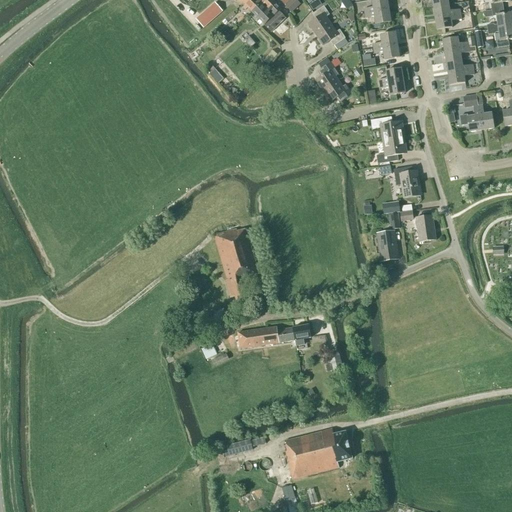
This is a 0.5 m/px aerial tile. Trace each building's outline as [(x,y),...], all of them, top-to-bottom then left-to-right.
[(262,3),(259,0),(246,0),(243,4),(251,12),(251,13),(252,13),(262,3)] [(274,2),(272,0),(265,0),(262,3),(267,9),(274,2)] [(291,13),(301,5),(296,0),(294,0),(286,7),(291,13)] [(318,0),(310,6),(313,11),(320,7),(322,6),(318,0)] [(344,0),(342,2),(347,10),(353,6),(349,0),(344,0)] [(365,14),(389,11),(387,0),(378,0),(372,1),(373,8),(364,10),(365,14)] [(509,0),(493,0),(494,4),(491,5),(492,11),(503,9),(502,3),(510,2),(509,0)] [(278,12),(281,9),(274,2),(267,9),(275,16),(278,12)] [(215,3),(196,20),(203,29),(222,12),(215,3)] [(267,9),(262,3),(252,13),(264,25),(264,26),(275,16),(267,9)] [(435,19),(460,15),(459,10),(449,11),(448,6),(433,8),(435,19)] [(315,36),(331,25),(326,17),(329,15),(324,7),(312,15),(315,20),(308,25),(315,36)] [(494,25),(487,26),(488,31),(511,27),(511,14),(504,15),(503,9),(492,11),(492,17),(493,17),(496,17),(497,26),(494,26),(494,25)] [(389,11),(365,14),(365,19),(374,18),(375,25),(380,24),(391,23),(389,11)] [(229,21),(237,15),(234,12),(227,18),(229,21)] [(275,16),(264,26),(271,33),(285,19),(278,12),(275,16)] [(460,15),(435,19),(437,31),(452,28),(451,22),(461,20),(460,15)] [(331,25),(315,36),(323,47),(330,42),(333,47),(334,46),(344,39),(345,39),(341,34),(339,30),(336,32),(331,25)] [(511,27),(488,31),(488,35),(495,34),(495,33),(498,32),(500,41),(496,42),(497,48),(509,47),(508,41),(511,40),(511,27)] [(373,50),(397,46),(395,34),(380,36),(381,44),(372,45),(373,50)] [(249,37),(245,41),(246,42),(250,47),(254,44),(249,37)] [(444,52),(469,48),(469,44),(459,45),(458,38),(442,41),(444,52)] [(348,44),(344,39),(334,46),(338,51),(348,44)] [(486,43),(487,51),(495,49),(494,41),(486,43)] [(397,46),(373,50),(374,54),(383,53),(384,60),(399,58),(397,46)] [(446,63),(461,61),(460,55),(470,53),(469,48),(444,52),(446,63)] [(264,62),(268,66),(278,55),(273,51),(264,62)] [(327,58),(318,64),(322,70),(331,64),(327,58)] [(336,60),(331,64),(334,69),(340,65),(341,64),(337,59),(336,60)] [(371,60),(363,62),(364,68),(375,66),(374,60),(371,60)] [(446,63),(448,75),(473,71),(472,65),(462,67),(461,61),(446,63)] [(323,92),(338,81),(335,77),(338,75),(334,69),(331,64),(322,70),(319,71),(323,76),(315,81),(323,92)] [(210,75),(215,70),(212,66),(207,71),(210,75)] [(405,94),(403,82),(401,69),(386,72),(387,79),(378,81),(380,90),(389,89),(390,96),(395,95),(405,94)] [(215,70),(210,75),(218,84),(224,80),(215,70)] [(474,75),(473,71),(448,75),(450,86),(465,84),(464,77),(474,75)] [(338,81),(323,92),(330,103),(338,98),(341,103),(352,95),(346,85),(342,87),(338,81)] [(496,102),(503,101),(501,89),(494,90),(496,102)] [(476,96),(463,98),(463,101),(464,104),(464,108),(472,107),(478,106),(476,97),(476,96)] [(502,112),(505,127),(511,126),(511,100),(508,101),(510,110),(502,112)] [(483,106),(478,107),(482,131),(494,129),(491,113),(484,115),(483,106)] [(467,116),(460,117),(461,126),(468,125),(469,133),(480,131),(482,131),(478,107),(473,108),(475,116),(467,117),(467,116)] [(383,141),(405,138),(403,124),(392,126),(391,118),(371,121),(372,130),(381,128),(383,141)] [(405,138),(383,141),(386,155),(376,156),(378,165),(398,162),(397,154),(407,152),(405,138)] [(380,176),(391,175),(390,167),(378,168),(380,176)] [(413,174),(411,168),(393,171),(396,187),(402,186),(403,197),(421,194),(418,174),(413,174)] [(398,203),(382,205),(384,216),(399,213),(398,203)] [(401,223),(414,221),(412,212),(402,213),(400,213),(401,223)] [(391,230),(400,229),(398,214),(389,216),(391,230)] [(419,243),(436,241),(432,216),(415,218),(419,243)] [(236,230),(214,236),(216,244),(222,262),(228,282),(230,281),(235,297),(237,305),(248,302),(241,280),(259,275),(246,230),(237,232),(236,230)] [(381,259),(397,257),(394,232),(378,235),(381,259)] [(215,317),(225,315),(223,308),(214,311),(215,317)] [(293,329),(295,341),(296,347),(304,346),(303,340),(311,339),(309,326),(293,329)] [(278,344),(295,341),(293,329),(277,331),(276,328),(238,334),(240,350),(278,344)] [(206,360),(217,355),(211,344),(209,345),(209,346),(201,350),(206,360)] [(327,372),(342,369),(338,352),(327,355),(329,365),(325,366),(327,372)] [(226,356),(211,363),(213,366),(228,359),(226,356)] [(332,430),(284,442),(287,452),(285,452),(292,480),(339,469),(337,463),(352,459),(345,433),(333,436),(332,430)] [(254,447),(266,444),(264,438),(253,441),(254,447)] [(226,458),(253,450),(250,440),(223,447),(226,458)] [(265,471),(266,471),(267,471),(268,471),(268,470),(269,470),(270,469),(270,468),(271,467),(271,466),(271,465),(271,464),(270,463),(270,462),(269,461),(268,461),(268,460),(267,460),(266,459),(265,459),(264,459),(263,460),(262,460),(261,461),(260,462),(260,463),(259,464),(259,465),(259,466),(259,467),(259,468),(260,469),(261,470),(262,471),(263,471),(264,471),(265,471)] [(247,473),(248,472),(249,472),(250,472),(251,471),(251,470),(252,470),(252,469),(252,468),(252,467),(252,466),(252,465),(251,464),(250,463),(249,463),(248,462),(247,462),(246,462),(246,463),(245,463),(244,463),(244,464),(243,464),(243,465),(242,466),(242,467),(242,468),(242,469),(243,470),(244,471),(244,472),(245,472),(246,472),(246,473),(247,473)] [(289,511),(299,511),(291,486),(282,488),(289,511)]
